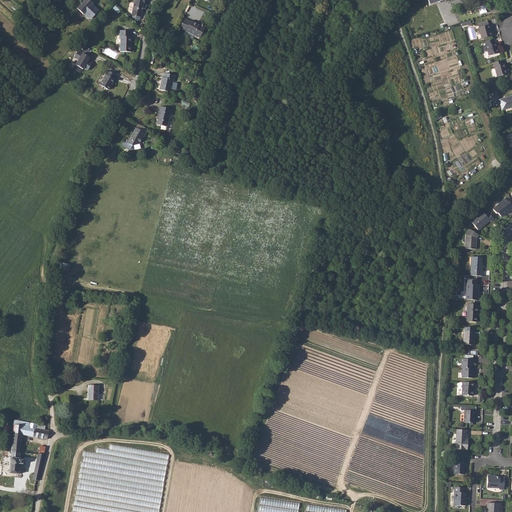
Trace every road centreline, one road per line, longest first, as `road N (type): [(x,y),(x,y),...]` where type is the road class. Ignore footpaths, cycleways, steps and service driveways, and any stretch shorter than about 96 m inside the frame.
road 1 (track): [(435,511),(447,217),(431,126),(387,0)]
road 2 (residential): [(100,139),(138,71),(155,0)]
